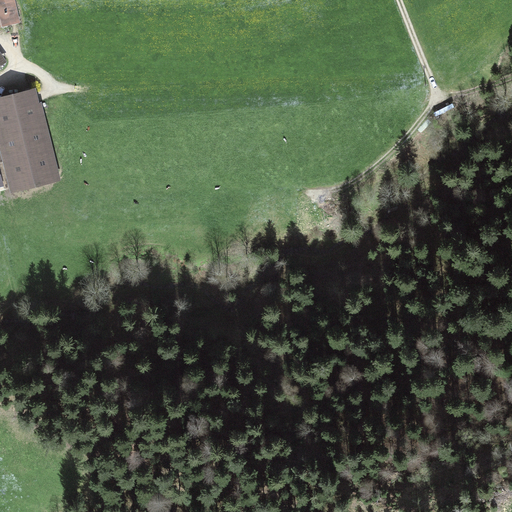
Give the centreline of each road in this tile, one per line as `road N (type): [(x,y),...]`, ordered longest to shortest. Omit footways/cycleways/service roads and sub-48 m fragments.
road 1 (track): [(398,0),(436,98),(511,77)]
road 2 (track): [(436,98),(388,157),(359,178),(307,195)]
